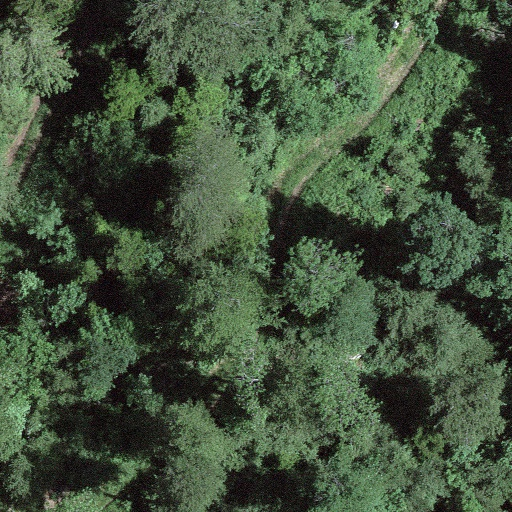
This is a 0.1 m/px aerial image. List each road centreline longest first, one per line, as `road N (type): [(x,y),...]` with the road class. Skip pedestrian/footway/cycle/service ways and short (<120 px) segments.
road 1 (track): [(122,511),(224,413),(257,335),(281,217),(444,0)]
road 2 (track): [(0,198),(96,0)]
